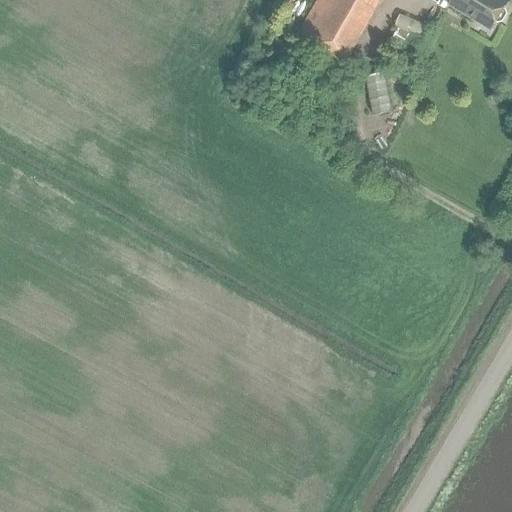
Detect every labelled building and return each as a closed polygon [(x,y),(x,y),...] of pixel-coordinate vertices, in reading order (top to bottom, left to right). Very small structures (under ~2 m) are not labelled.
[(315,0),(295,36),(344,64),(380,0),(315,0)] [(474,17),(490,27),(494,21),(496,22),(501,21),(505,14),(504,9),(502,8),(505,2),(502,0),(449,0),(447,3),(473,19),(474,17)] [(398,28),(390,40),(413,54),(421,42),(398,28)] [(390,70),(370,75),(379,115),(399,110),(390,70)] [(282,74),(276,84),(299,98),(305,88),(282,74)]
